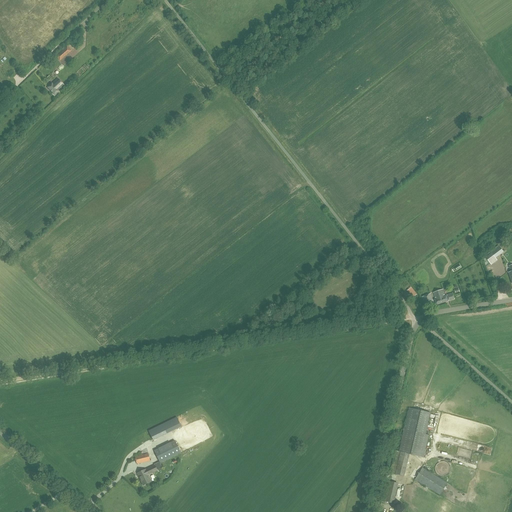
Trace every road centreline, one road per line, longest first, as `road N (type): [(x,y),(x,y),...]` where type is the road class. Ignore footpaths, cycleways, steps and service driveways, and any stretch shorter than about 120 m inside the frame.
road 1 (track): [(0,382),(412,316)]
road 2 (unclassified): [(418,320),(165,0)]
road 3 (tertiary): [(371,511),(418,320)]
road 4 (unknown): [(109,0),(0,107)]
road 5 (unclassified): [(511,402),(418,320)]
road 6 (tertiary): [(92,511),(0,432)]
